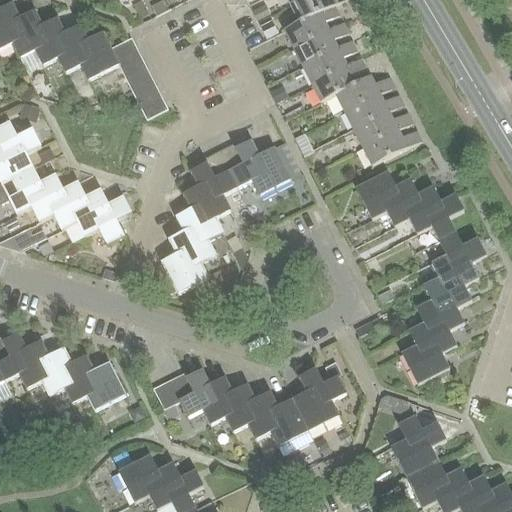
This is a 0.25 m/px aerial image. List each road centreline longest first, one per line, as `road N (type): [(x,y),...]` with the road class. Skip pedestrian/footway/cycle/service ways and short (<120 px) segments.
road 1 (residential): [(314,298),(240,339),(128,315)]
road 2 (residential): [(128,315),(175,140)]
road 3 (tertiary): [(511,148),(427,0)]
road 4 (residential): [(128,315),(0,273)]
